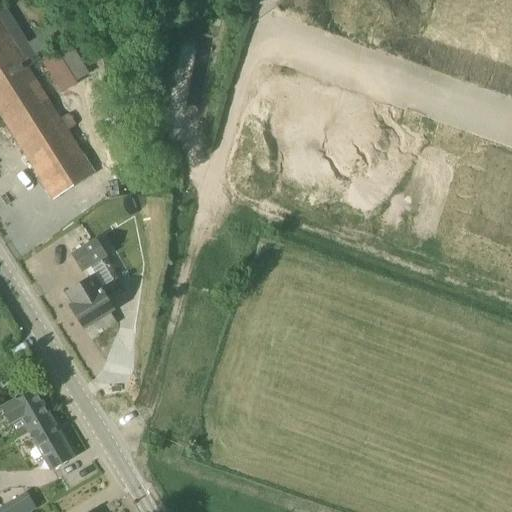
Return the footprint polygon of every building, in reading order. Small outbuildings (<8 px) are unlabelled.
[(0,88),(31,69),(30,68),(41,61),(37,55),(79,28),(71,16),(29,43),(2,0),(0,1),(0,88)] [(211,77),(212,40),(198,40),(197,76),(211,77)] [(31,69),(0,88),(0,115),(53,200),(95,173),(85,154),(31,69)] [(77,262),(102,247),(97,238),(72,254),(77,262)] [(83,272),(109,257),(102,247),(77,262),(83,272)] [(85,327),(112,309),(104,296),(107,295),(94,276),(69,293),(81,310),(76,314),(85,327)] [(17,400),(2,409),(17,435),(29,429),(50,417),(35,390),(17,400)] [(53,470),(74,458),(50,417),(29,429),(53,470)] [(24,494),(0,508),(0,511),(27,511),(33,509),(24,494)]
